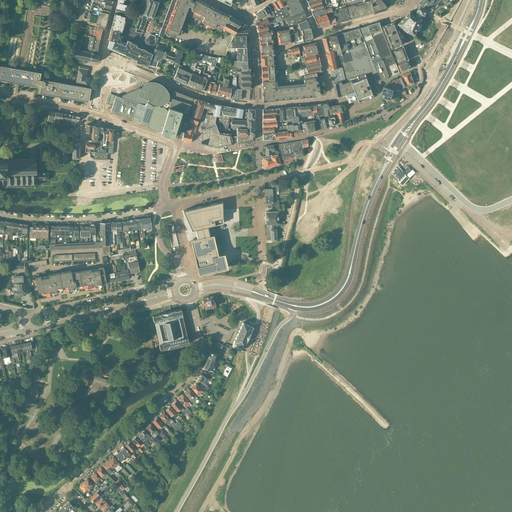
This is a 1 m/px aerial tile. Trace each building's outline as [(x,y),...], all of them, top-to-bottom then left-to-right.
[(117,2),(116,8),(125,10),(126,7),(129,7),(130,3),(131,0),(125,0),(124,4),(117,2)] [(152,0),(142,0),(138,13),(140,14),(150,17),(152,18),(158,2),(152,0)] [(165,33),(176,0),(171,0),(158,36),(159,36),(163,38),(165,33)] [(189,0),(176,0),(165,33),(176,37),(188,4),(189,0)] [(189,0),(188,4),(192,7),(188,15),(221,31),(222,28),(223,28),(229,15),(222,12),(222,11),(210,5),(199,0),(189,0)] [(272,2),(268,5),(273,14),(276,18),(280,16),(282,20),(283,20),(286,18),(289,16),(292,15),(303,9),(298,0),(288,0),(283,3),(284,6),(280,8),(276,10),(272,2)] [(333,0),(326,2),(326,3),(310,7),(311,11),(324,7),(324,6),(326,5),(326,6),(332,5),(337,3),(336,1),(335,0),(333,0)] [(355,0),(345,3),(345,4),(349,18),(374,11),(370,0),(355,0)] [(386,5),(381,0),(370,0),(374,11),(385,8),(386,5)] [(434,0),(425,8),(427,10),(428,10),(428,11),(431,12),(440,4),(440,3),(441,2),(443,0),(445,3),(448,0),(434,0)] [(337,6),(341,21),(349,18),(345,4),(337,6)] [(312,12),(314,17),(326,14),(333,12),(331,7),(333,7),(332,5),(326,6),(327,7),(328,7),(328,8),(325,9),(325,8),(324,8),(312,12)] [(333,7),(331,7),(333,12),(333,16),(334,17),(336,22),(341,21),(337,6),(337,5),(333,7)] [(420,32),(423,24),(420,23),(422,19),(423,15),(425,16),(427,10),(425,8),(420,6),(418,9),(417,12),(415,16),(411,12),(410,11),(409,12),(405,17),(398,24),(399,24),(408,32),(414,34),(414,35),(415,35),(416,34),(417,31),(420,32)] [(257,22),(266,17),(270,15),(268,12),(264,15),(262,12),(261,9),(256,13),(257,21),(257,22)] [(303,9),(292,15),(289,16),(286,18),(283,20),(282,20),(278,22),(277,23),(278,25),(279,27),(285,25),(286,27),(307,18),(306,15),(303,9)] [(109,14),(106,13),(99,11),(96,24),(95,27),(105,29),(106,27),(107,22),(109,14)] [(123,29),(125,20),(126,17),(121,16),(121,15),(115,14),(113,20),(113,23),(112,23),(111,29),(120,32),(122,32),(123,29)] [(146,20),(148,21),(150,17),(140,14),(139,17),(135,28),(136,28),(135,32),(141,33),(146,20)] [(272,27),(276,26),(278,25),(277,23),(278,22),(276,18),(273,14),(270,15),(266,17),(257,22),(254,23),(257,28),(271,24),(271,27),(272,27)] [(326,14),(314,17),(314,18),(314,17),(314,18),(315,19),(315,21),(316,22),(318,27),(329,24),(327,18),(326,14)] [(229,15),(223,28),(234,34),(241,22),(238,20),(235,18),(233,17),(229,15)] [(329,24),(330,24),(336,22),(334,17),(333,16),(327,18),(329,24)] [(290,35),(290,36),(291,36),(293,35),(292,32),(310,28),(307,19),(289,27),(290,29),(290,35)] [(401,34),(395,21),(383,26),(392,48),(405,43),(406,40),(404,37),(402,34),(401,34)] [(245,28),(247,25),(241,22),(234,34),(234,35),(233,35),(227,47),(248,47),(248,41),(250,41),(248,29),(247,30),(245,28)] [(369,25),(371,33),(376,47),(381,58),(392,54),(387,42),(382,29),(382,30),(380,24),(380,22),(379,22),(377,23),(376,23),(374,24),(371,25),(369,25)] [(271,27),(271,24),(257,28),(257,29),(258,33),(272,29),(273,29),(272,27),(271,27)] [(369,25),(360,28),(374,64),(381,82),(387,79),(389,76),(383,60),(382,60),(381,58),(371,33),(369,25)] [(93,37),(97,38),(103,40),(103,39),(103,37),(105,30),(105,29),(95,27),(95,28),(93,37)] [(141,33),(135,32),(136,28),(135,28),(130,27),(128,35),(139,40),(141,33)] [(293,35),(291,36),(292,42),(294,42),(295,43),(313,39),(310,28),(292,32),(293,35)] [(345,32),(352,60),(346,62),(346,63),(347,66),(343,67),(341,67),(339,68),(330,70),(334,84),(337,83),(356,76),(366,74),(372,72),(377,85),(381,83),(381,82),(376,69),(374,64),(360,28),(345,32)] [(108,45),(108,48),(110,49),(125,55),(130,42),(127,40),(126,44),(118,41),(120,32),(111,29),(110,35),(109,38),(108,40),(110,40),(109,41),(108,45)] [(272,29),(258,33),(260,43),(273,42),(272,29)] [(290,35),(290,29),(277,31),(277,35),(275,35),(276,44),(291,42),(290,36),(290,35)] [(338,34),(346,62),(352,60),(345,32),(344,32),(343,33),(342,33),(340,34),(338,34)] [(155,36),(150,34),(145,38),(144,42),(143,44),(154,49),(158,38),(155,37),(155,36)] [(337,34),(331,36),(334,48),(335,48),(335,49),(334,49),(338,65),(343,64),(343,67),(347,66),(346,62),(338,34),(337,34)] [(90,36),(88,50),(99,52),(100,52),(100,51),(100,50),(100,49),(101,48),(101,46),(101,44),(103,40),(97,38),(93,37),(90,36)] [(323,39),(323,38),(323,39),(326,52),(334,49),(335,49),(335,48),(334,48),(331,36),(330,36),(330,37),(323,39)] [(131,42),(130,42),(125,55),(131,58),(134,59),(136,60),(136,62),(141,64),(147,67),(148,64),(154,49),(143,44),(142,48),(141,48),(139,47),(136,46),(137,44),(131,42)] [(163,55),(162,58),(170,60),(169,63),(171,63),(177,48),(176,48),(177,44),(174,42),(172,46),(170,52),(165,51),(163,55)] [(260,54),(261,56),(261,57),(274,54),(274,52),(274,49),(273,49),(273,42),(260,43),(260,50),(260,54)] [(154,49),(148,64),(156,67),(156,66),(158,67),(160,63),(162,58),(163,55),(165,51),(166,47),(156,43),(154,49)] [(305,63),(319,59),(318,53),(315,43),(302,45),(302,46),(304,54),(305,56),(303,56),(305,63)] [(96,62),(99,60),(100,57),(98,54),(94,53),(94,52),(79,50),(80,46),(75,46),(72,58),(83,59),(82,62),(86,63),(86,60),(96,62)] [(395,54),(396,54),(397,56),(406,53),(404,46),(403,46),(394,50),(394,51),(395,54)] [(249,60),(248,47),(227,47),(226,51),(231,51),(231,56),(226,56),(226,59),(230,60),(229,67),(229,68),(235,68),(235,72),(250,71),(250,70),(250,68),(249,60),(248,60),(249,60)] [(296,57),(296,56),(300,56),(298,47),(291,48),(287,49),(288,55),(289,59),(296,57)] [(184,51),(177,48),(171,63),(173,64),(173,62),(179,64),(184,51)] [(334,49),(326,52),(327,58),(328,58),(328,59),(329,62),(329,64),(329,65),(329,66),(330,68),(330,70),(339,68),(338,65),(334,49)] [(217,58),(206,56),(200,53),(197,62),(214,68),(217,58)] [(408,57),(406,53),(397,56),(398,59),(397,59),(398,63),(409,59),(408,58),(408,57)] [(261,56),(261,66),(275,65),(275,64),(273,65),(272,55),(274,55),(274,54),(261,57),(261,56)] [(393,56),(386,59),(389,66),(389,65),(395,63),(396,63),(393,56)] [(412,67),(410,63),(409,61),(399,64),(401,71),(411,68),(411,67),(412,67)] [(174,78),(173,79),(187,84),(192,73),(195,65),(196,63),(192,62),(190,69),(179,64),(176,72),(174,78)] [(300,71),(298,71),(299,72),(299,76),(301,75),(305,74),(304,71),(313,69),(321,66),(320,63),(306,67),(300,68),(300,71)] [(0,79),(12,82),(14,82),(13,85),(15,84),(17,83),(17,82),(38,86),(39,86),(41,86),(41,88),(40,93),(82,100),(89,102),(91,88),(90,88),(91,88),(87,87),(42,80),(40,79),(41,73),(19,69),(20,66),(16,68),(15,68),(0,65),(0,79)] [(192,73),(187,84),(195,88),(200,76),(199,76),(201,70),(201,69),(202,67),(195,65),(192,73)] [(262,81),(275,81),(276,80),(275,65),(261,66),(262,81)] [(90,68),(89,68),(79,66),(77,77),(76,83),(88,85),(89,78),(86,77),(87,72),(88,72),(89,72),(90,68)] [(313,69),(304,71),(305,74),(305,75),(306,74),(308,74),(313,73),(315,72),(316,73),(322,71),(321,66),(313,69)] [(235,68),(229,68),(228,74),(227,76),(228,76),(233,77),(235,77),(235,72),(235,68)] [(250,71),(235,72),(235,74),(235,77),(236,84),(236,89),(239,89),(241,89),(250,89),(251,89),(250,71)] [(404,87),(407,86),(414,83),(414,84),(414,83),(413,79),(412,76),(411,73),(410,72),(402,75),(403,76),(400,78),(402,83),(404,87)] [(200,76),(195,88),(201,90),(205,78),(203,77),(204,76),(203,76),(204,73),(203,73),(202,77),(200,76)] [(205,78),(201,90),(205,91),(206,91),(209,79),(210,79),(211,75),(204,73),(203,76),(204,76),(203,77),(205,78)] [(216,94),(222,96),(225,86),(226,87),(227,85),(228,79),(227,78),(228,76),(227,76),(228,74),(224,73),(223,78),(224,78),(223,82),(221,81),(220,84),(219,83),(216,94)] [(356,76),(334,84),(337,97),(340,96),(347,95),(349,102),(359,99),(360,101),(363,100),(364,102),(371,99),(370,97),(374,96),(371,87),(366,74),(356,76)] [(275,81),(262,81),(263,100),(262,100),(262,101),(263,102),(264,102),(264,101),(274,100),(275,100),(278,100),(279,100),(303,98),(305,97),(307,97),(308,97),(309,97),(312,97),(313,97),(314,96),(315,96),(316,96),(317,96),(318,95),(319,94),(319,93),(320,93),(320,92),(319,91),(319,89),(319,87),(318,86),(318,84),(318,83),(317,80),(316,77),(316,76),(305,78),(305,79),(304,79),(304,80),(304,85),(289,86),(288,85),(284,85),(284,87),(275,88),(275,81)] [(209,79),(206,91),(209,92),(211,93),(215,78),(213,78),(213,80),(210,79),(209,79)] [(190,110),(194,98),(193,98),(192,98),(175,91),(174,91),(173,94),(172,94),(169,94),(168,92),(167,90),(165,88),(163,86),(160,84),(158,83),(155,82),(153,81),(152,81),(150,81),(147,82),(145,83),(143,84),(142,86),(141,88),(140,87),(122,95),(122,96),(121,97),(116,96),(115,99),(114,99),(113,100),(113,101),(113,102),(113,103),(113,106),(110,112),(123,116),(124,117),(139,121),(140,121),(140,124),(140,125),(147,125),(151,129),(154,129),(155,130),(159,130),(161,130),(160,133),(169,136),(175,138),(178,138),(180,130),(181,130),(185,120),(187,114),(188,109),(190,110)] [(225,86),(222,96),(224,96),(227,97),(230,98),(230,97),(230,93),(231,89),(231,86),(230,86),(227,85),(227,86),(226,87),(225,86)] [(384,87),(381,96),(391,100),(394,90),(384,87)] [(230,93),(230,97),(241,99),(250,100),(250,89),(241,89),(239,89),(236,89),(236,90),(232,89),(231,89),(230,93)] [(193,111),(197,100),(194,98),(190,110),(188,109),(187,114),(192,116),(192,114),(190,113),(191,111),(193,111)] [(205,102),(197,100),(193,111),(192,114),(192,116),(199,119),(203,107),(205,102)] [(213,115),(215,105),(214,104),(215,104),(207,102),(205,102),(203,107),(206,108),(208,108),(206,114),(213,115)] [(316,105),(315,105),(318,117),(319,117),(319,118),(320,119),(321,118),(325,117),(324,115),(323,110),(323,105),(322,104),(320,104),(319,104),(318,104),(317,105),(316,105)] [(215,105),(213,115),(219,116),(219,115),(232,117),(237,118),(241,118),(241,117),(243,116),(244,113),(243,110),(243,109),(237,108),(220,106),(220,105),(215,105)] [(299,106),(297,106),(298,116),(306,116),(313,115),(312,105),(310,105),(308,105),(301,106),(300,106),(299,106)] [(315,105),(312,105),(313,115),(314,116),(314,117),(314,118),(314,120),(316,130),(321,129),(319,120),(319,119),(317,112),(315,105)] [(328,107),(327,107),(328,110),(329,113),(330,115),(336,113),(342,112),(340,105),(328,107)] [(278,108),(278,114),(279,119),(281,118),(281,121),(282,126),(287,126),(287,125),(287,121),(286,118),(286,111),(286,108),(286,107),(285,108),(278,108)] [(245,114),(245,118),(247,118),(248,118),(254,119),(254,117),(255,110),(248,109),(248,112),(245,112),(245,114)] [(49,111),(47,121),(54,122),(55,118),(55,112),(49,111)] [(344,121),(344,120),(343,116),(342,112),(336,113),(336,114),(337,116),(335,116),(334,117),(334,118),(335,119),(335,120),(335,122),(336,124),(340,123),(345,122),(345,121),(344,121)] [(67,114),(62,114),(62,118),(59,117),(59,118),(58,118),(58,119),(58,122),(66,124),(67,114)] [(72,115),(67,114),(66,124),(74,125),(77,122),(75,121),(75,122),(72,121),(73,116),(72,116),(72,115)] [(180,130),(178,138),(179,138),(181,138),(181,139),(182,139),(182,140),(184,141),(186,141),(188,142),(190,142),(191,142),(191,141),(192,135),(193,135),(194,134),(194,133),(194,132),(195,132),(195,131),(195,130),(196,129),(196,127),(197,125),(197,124),(199,119),(192,116),(187,114),(185,120),(181,130),(180,130)] [(232,118),(232,117),(219,115),(219,116),(214,116),(213,115),(206,114),(204,123),(203,125),(201,126),(203,133),(201,134),(199,144),(217,148),(233,144),(230,133),(229,128),(227,128),(229,118),(232,118)] [(319,117),(318,117),(319,119),(321,129),(328,126),(326,119),(325,117),(321,118),(320,119),(319,118),(319,117)] [(327,118),(327,119),(327,120),(328,123),(329,126),(332,125),(336,124),(335,122),(335,120),(335,119),(334,118),(334,117),(331,117),(329,118),(328,118),(327,118)] [(238,120),(231,119),(231,127),(237,128),(249,128),(249,125),(249,120),(247,120),(245,120),(238,120)] [(314,120),(299,123),(299,124),(300,129),(305,128),(306,133),(316,131),(316,130),(314,120)] [(293,125),(287,125),(287,126),(288,131),(288,132),(293,131),(293,136),(297,136),(296,130),(300,129),(299,124),(293,125)] [(96,126),(92,125),(92,129),(92,132),(92,134),(92,136),(92,137),(91,138),(91,139),(91,140),(91,143),(95,143),(94,148),(95,152),(94,159),(98,159),(101,159),(104,160),(107,160),(107,157),(107,155),(107,153),(105,153),(103,153),(103,150),(103,147),(103,145),(103,143),(103,140),(103,137),(102,137),(101,137),(100,136),(99,135),(100,131),(100,127),(96,126)] [(237,136),(233,136),(234,137),(234,142),(237,142),(237,143),(249,141),(253,140),(254,138),(254,135),(254,132),(254,131),(249,131),(249,128),(237,128),(237,136)] [(103,147),(103,153),(107,153),(112,154),(114,141),(115,130),(108,129),(107,134),(107,140),(106,140),(105,140),(105,142),(105,143),(106,143),(106,145),(106,147),(104,147),(103,147)] [(265,133),(262,133),(262,137),(262,140),(267,140),(272,139),(274,139),(275,139),(282,138),(288,138),(288,136),(288,135),(288,134),(288,133),(288,132),(288,131),(282,131),(277,132),(276,132),(275,132),(272,132),(269,133),(268,133),(265,133)] [(134,135),(131,143),(137,145),(140,137),(134,135)] [(140,137),(137,145),(142,147),(145,139),(140,137)] [(145,139),(142,147),(147,149),(148,148),(149,146),(150,143),(151,140),(145,138),(145,139)] [(70,145),(70,158),(79,159),(80,144),(80,139),(73,139),(72,139),(72,145),(70,145)] [(85,150),(85,152),(90,152),(90,151),(91,151),(92,152),(95,152),(94,148),(95,143),(91,143),(91,140),(86,140),(85,149),(85,150)] [(280,152),(277,153),(280,163),(284,162),(295,158),(294,156),(293,154),(293,153),(293,151),(292,150),(298,149),(303,147),(302,143),(302,140),(301,140),(278,144),(280,152)] [(157,143),(145,174),(146,174),(155,178),(168,147),(157,143)] [(269,145),(265,146),(265,151),(265,156),(269,155),(271,154),(272,154),(272,153),(272,151),(273,151),(274,151),(274,148),(273,145),(269,145)] [(298,149),(292,150),(293,151),(293,153),(293,154),(294,156),(295,158),(299,157),(304,155),(303,151),(303,147),(298,149)] [(67,163),(67,151),(59,151),(59,163),(67,163)] [(280,163),(277,153),(272,154),(271,154),(269,155),(269,156),(263,158),(264,166),(264,168),(281,163),(280,163)] [(164,212),(164,213),(164,214),(164,215),(168,232),(174,230),(173,225),(173,224),(173,223),(173,222),(173,221),(174,221),(174,220),(175,220),(176,219),(186,217),(187,220),(192,240),(191,240),(198,273),(230,266),(220,224),(223,223),(223,217),(235,215),(223,161),(221,154),(216,155),(216,157),(174,167),(172,173),(175,172),(183,204),(169,207),(168,207),(167,208),(166,208),(166,209),(165,210),(164,211),(164,212)] [(0,186),(33,186),(33,187),(34,187),(35,187),(36,186),(36,181),(48,181),(48,174),(36,174),(36,157),(30,157),(30,159),(0,159),(0,186)] [(395,172),(393,174),(400,181),(404,176),(397,170),(396,169),(394,171),(395,172)] [(146,174),(142,183),(154,181),(155,178),(146,174)] [(132,175),(127,176),(128,185),(136,184),(135,180),(133,180),(132,175)] [(105,185),(103,185),(103,189),(112,188),(112,187),(111,187),(110,179),(104,179),(104,180),(104,182),(105,185)] [(85,183),(85,189),(90,189),(90,191),(94,191),(94,183),(85,183)] [(271,188),(264,189),(265,196),(276,195),(276,185),(271,185),(271,188)] [(278,200),(276,200),(276,195),(265,196),(265,203),(272,203),(272,206),(277,206),(277,205),(279,205),(278,200)] [(266,224),(273,224),(278,224),(278,211),(265,212),(266,224)] [(152,227),(150,217),(140,219),(143,236),(143,238),(145,237),(143,231),(148,230),(148,227),(152,227)] [(97,227),(100,227),(100,231),(100,238),(100,241),(100,245),(101,245),(110,245),(109,234),(109,222),(100,222),(97,222),(97,227)] [(266,224),(266,240),(277,240),(276,229),(273,229),(273,224),(266,224)] [(135,250),(128,252),(129,255),(124,256),(126,263),(125,263),(127,270),(128,273),(140,271),(137,259),(137,256),(135,250)] [(124,264),(121,264),(122,271),(125,279),(129,278),(128,273),(127,270),(125,270),(124,264)] [(98,270),(91,271),(91,269),(71,272),(71,270),(48,274),(48,277),(41,278),(40,276),(35,277),(38,293),(43,292),(43,294),(57,292),(57,290),(68,287),(69,290),(88,286),(88,288),(103,285),(104,284),(104,283),(106,283),(105,275),(104,270),(103,267),(98,268),(98,270)] [(12,290),(11,290),(11,295),(25,295),(24,287),(25,287),(26,286),(26,284),(24,283),(23,283),(23,276),(13,277),(14,288),(13,288),(13,289),(12,289),(12,290)] [(202,299),(203,303),(204,303),(204,304),(205,309),(206,309),(210,307),(211,310),(216,309),(215,306),(214,301),(216,300),(215,296),(212,296),(202,298),(203,299),(202,299)] [(183,315),(182,309),(181,309),(175,310),(172,311),(161,313),(159,314),(152,316),(154,322),(159,343),(160,350),(161,350),(161,349),(167,348),(167,349),(170,348),(182,345),(182,344),(188,343),(189,343),(188,337),(187,337),(182,316),(183,315)] [(240,350),(242,346),(244,347),(253,327),(243,322),(232,346),(240,350)] [(213,345),(222,349),(224,345),(215,341),(213,345)] [(36,358),(33,357),(31,355),(31,353),(30,352),(30,350),(33,349),(32,346),(31,342),(26,343),(30,360),(29,360),(31,365),(30,367),(31,368),(32,368),(34,363),(35,360),(36,358)] [(30,360),(26,343),(21,344),(23,351),(25,351),(26,356),(25,356),(26,361),(29,360),(30,360)] [(10,346),(12,354),(14,353),(16,362),(18,361),(15,345),(10,346)] [(8,347),(2,348),(3,357),(4,358),(6,358),(6,356),(10,355),(8,347)] [(210,351),(208,357),(217,362),(219,363),(222,363),(222,362),(223,361),(218,359),(219,355),(210,351)] [(208,357),(203,367),(213,371),(217,362),(208,357)] [(83,384),(89,386),(94,374),(89,373),(88,372),(87,372),(83,384)] [(206,391),(209,387),(207,386),(208,384),(206,383),(207,381),(206,381),(208,378),(201,374),(198,380),(202,383),(201,384),(205,385),(203,388),(206,391)] [(34,383),(33,386),(28,385),(25,398),(29,399),(28,402),(29,402),(31,401),(32,401),(33,400),(34,400),(36,399),(37,398),(37,397),(38,395),(38,394),(38,393),(38,391),(38,389),(38,388),(37,388),(37,387),(36,386),(35,384),(34,383)] [(196,383),(191,388),(197,394),(198,396),(201,394),(199,392),(202,390),(204,393),(206,391),(203,388),(200,384),(199,386),(196,383)] [(15,386),(8,387),(10,397),(17,395),(16,390),(17,389),(16,386),(15,386)] [(187,392),(185,393),(191,400),(190,400),(193,403),(192,405),(195,409),(198,406),(194,401),(195,400),(197,398),(195,396),(190,389),(189,390),(188,389),(187,391),(187,392)] [(181,397),(178,399),(184,406),(185,407),(190,403),(189,401),(183,395),(182,396),(182,395),(181,396),(181,397)] [(184,409),(182,407),(180,404),(180,405),(176,401),(171,405),(177,411),(180,409),(181,411),(182,411),(184,409)] [(174,419),(178,415),(176,412),(170,406),(166,410),(171,416),(174,419)] [(159,416),(165,423),(167,424),(169,422),(172,420),(171,418),(170,418),(164,411),(162,413),(161,413),(159,415),(159,416)] [(154,420),(152,422),(155,425),(157,428),(159,430),(157,431),(159,432),(162,437),(164,435),(165,434),(163,430),(162,431),(161,430),(162,430),(161,429),(161,428),(160,427),(163,423),(160,420),(157,417),(157,418),(156,418),(154,419),(154,420)] [(159,432),(157,431),(156,430),(151,423),(150,424),(149,424),(148,425),(148,426),(145,428),(151,434),(152,436),(151,437),(156,443),(157,442),(159,440),(156,437),(157,437),(156,435),(159,432)] [(152,438),(144,429),(137,435),(143,442),(147,446),(149,445),(147,442),(145,442),(144,441),(148,438),(152,443),(153,441),(151,439),(152,438)] [(134,438),(132,440),(137,446),(138,448),(143,443),(142,442),(136,436),(135,436),(134,437),(134,438)] [(127,444),(125,446),(130,452),(132,453),(136,449),(135,448),(130,441),(129,442),(128,442),(127,443),(127,444)] [(124,447),(121,449),(128,457),(131,454),(129,453),(124,447)] [(118,452),(125,460),(128,457),(121,449),(118,452)] [(120,461),(122,462),(125,460),(118,452),(115,455),(120,461)] [(120,465),(113,456),(108,461),(115,469),(120,465)] [(113,471),(115,469),(108,461),(103,465),(110,474),(110,475),(114,472),(113,471)] [(125,465),(133,475),(135,473),(127,463),(125,465)] [(101,467),(96,471),(102,477),(103,478),(105,477),(108,475),(106,473),(101,467)] [(122,469),(128,476),(131,474),(124,467),(122,469)] [(97,486),(97,487),(98,486),(100,484),(97,481),(100,478),(95,472),(94,473),(93,474),(91,476),(95,482),(94,483),(97,486)] [(86,480),(84,482),(89,488),(90,489),(90,490),(91,489),(92,488),(91,487),(93,485),(88,479),(87,479),(86,479),(86,480)] [(115,483),(120,488),(122,490),(124,488),(125,487),(123,485),(121,482),(118,479),(117,481),(115,483)] [(90,490),(90,489),(89,488),(84,482),(81,484),(80,485),(79,486),(80,486),(78,488),(83,494),(86,490),(89,493),(91,491),(90,490)] [(99,506),(105,501),(103,499),(110,492),(108,489),(101,496),(102,497),(95,502),(96,503),(95,503),(97,505),(98,505),(99,506)] [(96,492),(90,498),(94,502),(100,496),(99,495),(100,493),(98,491),(96,492)] [(110,507),(116,501),(114,498),(108,504),(106,502),(100,507),(102,509),(101,509),(103,511),(109,506),(110,507)] [(110,507),(104,511),(113,511),(114,511),(112,509),(119,503),(119,502),(117,500),(116,501),(110,507)] [(66,511),(74,506),(69,501),(59,510),(60,511),(66,511)]
